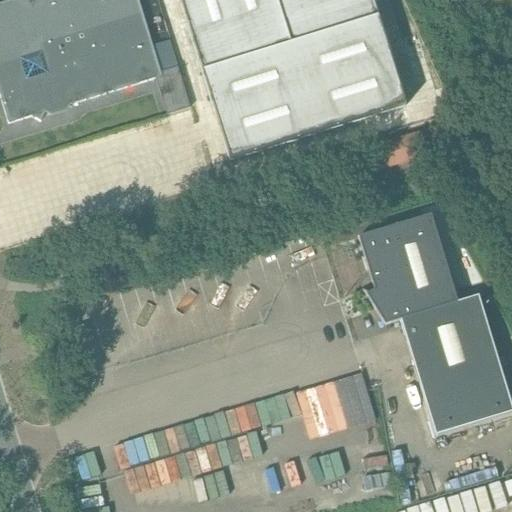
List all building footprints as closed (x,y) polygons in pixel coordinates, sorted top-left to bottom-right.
[(67,113),(71,106),(162,78),(160,72),(152,47),(138,0),(13,0),(0,4),(0,96),(9,125),(30,118),(39,123),(44,113),(52,118),(67,113)] [(372,0),(179,0),(229,163),(406,110),(372,0)] [(170,41),(152,47),(160,72),(178,67),(170,41)] [(376,147),(382,170),(426,157),(420,134),(376,147)] [(431,217),(358,239),(374,291),(366,296),(385,327),(400,322),(435,438),(511,414),(511,408),(478,297),(457,304),(431,217)]
